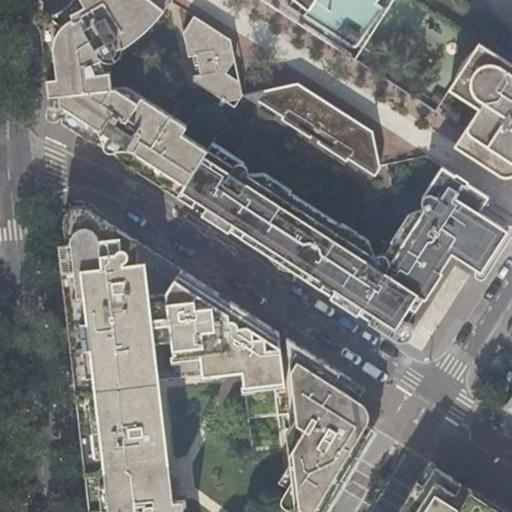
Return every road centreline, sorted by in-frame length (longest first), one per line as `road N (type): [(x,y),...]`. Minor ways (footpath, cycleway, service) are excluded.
road 1 (residential): [(5,153),(130,195),(434,399)]
road 2 (tertiary): [(5,153),(46,511)]
road 3 (residential): [(434,399),(511,280)]
